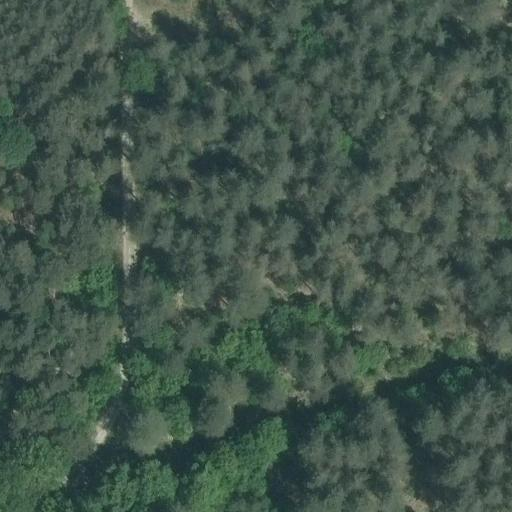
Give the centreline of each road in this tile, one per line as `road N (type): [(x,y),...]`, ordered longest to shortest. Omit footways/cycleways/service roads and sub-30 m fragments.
road 1 (unclassified): [(0,504),(78,459),(110,413),(130,360),(125,0)]
road 2 (track): [(40,487),(511,351)]
